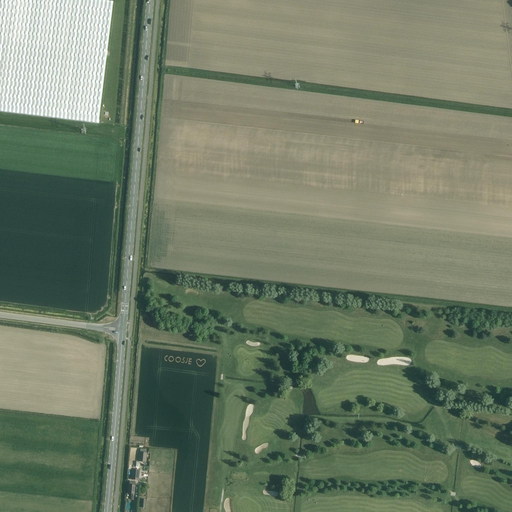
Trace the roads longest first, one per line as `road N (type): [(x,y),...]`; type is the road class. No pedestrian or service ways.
road 1 (secondary): [(122,330),(149,0)]
road 2 (secondary): [(107,511),(122,330)]
road 3 (unclassified): [(0,315),(122,330)]
